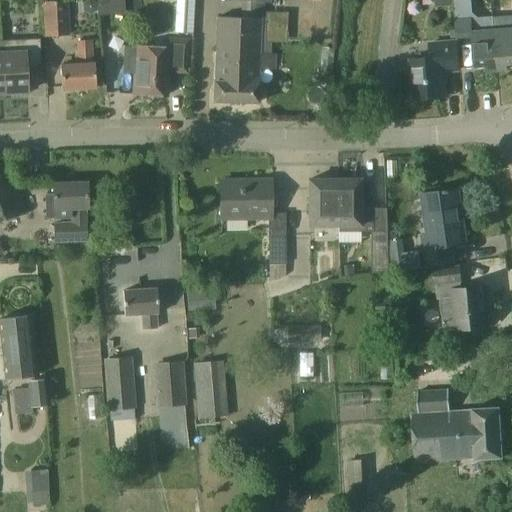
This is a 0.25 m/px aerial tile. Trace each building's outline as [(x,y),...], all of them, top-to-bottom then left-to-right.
[(96,12),(96,4),(89,0),(82,4),(82,12),(89,16),(96,12)] [(175,0),(174,33),(192,34),(193,0),(175,0)] [(270,0),(237,0),(237,3),(240,3),(240,19),(217,18),(215,81),(214,81),(213,102),(257,104),(258,70),(273,70),(274,55),(259,55),(260,20),(263,20),(264,4),(270,4),(270,0)] [(452,0),(454,20),(466,19),(464,0),(452,0)] [(41,3),(43,38),(70,37),(67,2),(41,3)] [(492,18),(497,72),(507,71),(506,65),(511,64),(511,23),(503,24),(503,17),(492,18)] [(486,67),(486,73),(497,72),(492,18),(472,20),(470,22),(474,68),(486,67)] [(121,50),(122,37),(109,36),(108,49),(121,50)] [(134,95),(165,97),(167,74),(187,76),(189,40),(168,39),(167,50),(137,48),(136,57),(122,56),(117,59),(116,64),(116,70),(120,73),(135,74),(134,95)] [(0,42),(3,94),(13,94),(13,96),(27,96),(25,66),(40,65),(39,40),(0,42)] [(59,66),(61,91),(95,89),(94,64),(93,64),(92,41),(75,42),(76,65),(59,66)] [(412,75),(414,101),(445,98),(443,75),(459,73),(456,41),(427,44),(429,59),(411,60),(412,75)] [(0,157),(0,220),(25,212),(6,156),(0,157)] [(220,181),(220,220),(271,220),(270,181),(220,181)] [(308,227),(338,227),(338,181),(308,181),(308,227)] [(360,227),(360,234),(384,234),(384,210),(360,210),(360,181),(338,181),(338,227),(360,227)] [(53,224),(54,244),(87,243),(87,222),(85,222),(85,209),(87,209),(86,184),(53,185),(53,210),(69,209),(70,223),(53,224)] [(457,192),(422,197),(428,234),(420,235),(424,268),(452,264),(449,246),(464,244),(457,192)] [(285,231),(267,231),(268,265),(271,265),(284,265),(285,265),(285,231)] [(440,300),(443,331),(456,330),(456,331),(489,328),(484,287),(460,290),(458,267),(433,271),(434,287),(435,287),(436,301),(440,300)] [(140,315),(141,331),(158,330),(157,314),(158,314),(156,289),(122,292),(124,316),(140,315)] [(0,330),(5,379),(34,376),(28,318),(0,320),(0,330)] [(104,360),(108,412),(134,410),(130,358),(104,360)] [(153,364),(156,409),(185,406),(182,362),(153,364)] [(192,365),(197,420),(227,417),(222,362),(192,365)] [(45,380),(27,382),(30,409),(48,407),(45,380)] [(413,414),(415,462),(475,458),(475,459),(502,458),(500,408),(473,409),(473,410),(449,411),(448,390),(417,392),(418,413),(413,414)] [(345,462),(347,488),(366,487),(365,461),(345,462)] [(30,472),(31,492),(48,491),(47,471),(30,472)]
